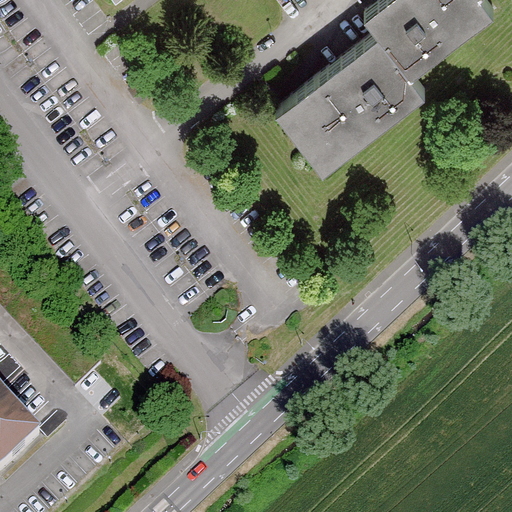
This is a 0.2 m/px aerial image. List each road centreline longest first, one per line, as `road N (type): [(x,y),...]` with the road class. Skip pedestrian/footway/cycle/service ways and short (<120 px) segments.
road 1 (residential): [(259,424),(0,101)]
road 2 (unclassified): [(259,424),(511,188)]
road 3 (unclassified): [(168,511),(259,424)]
